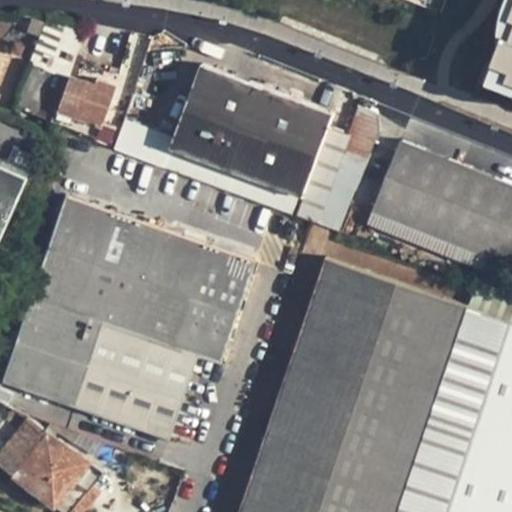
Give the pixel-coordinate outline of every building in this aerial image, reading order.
[(48,14),(11,104),(116,141),(134,84),(127,81),(125,88),(97,77),(94,84),(68,75),(71,68),(85,26),(48,14)] [(511,17),(488,87),(511,95),(511,17)] [(204,63),(195,85),(245,103),(253,81),(204,63)] [(71,68),(68,75),(94,84),(97,77),(71,68)] [(336,112),(253,81),(245,103),(195,85),(173,147),(305,196),(298,215),(319,223),(349,132),(331,125),(336,112)] [(134,84),(116,141),(142,151),(146,133),(132,128),(146,89),(134,84)] [(359,104),(319,223),(340,230),(380,128),(378,111),(359,104)] [(511,182),(402,138),(373,211),(492,258),(511,265),(511,182)] [(0,232),(28,169),(0,155),(0,232)] [(66,191),(21,326),(130,382),(111,417),(170,436),(199,349),(222,359),(255,256),(66,191)] [(492,258),(373,211),(368,223),(487,271),(492,258)] [(511,511),(511,319),(325,258),(240,511),(511,511)] [(21,326),(2,379),(111,417),(130,382),(21,326)] [(27,416),(0,449),(0,464),(65,511),(69,511),(90,487),(102,469),(88,458),(27,416)] [(85,511),(99,495),(90,487),(69,511),(85,511)]
